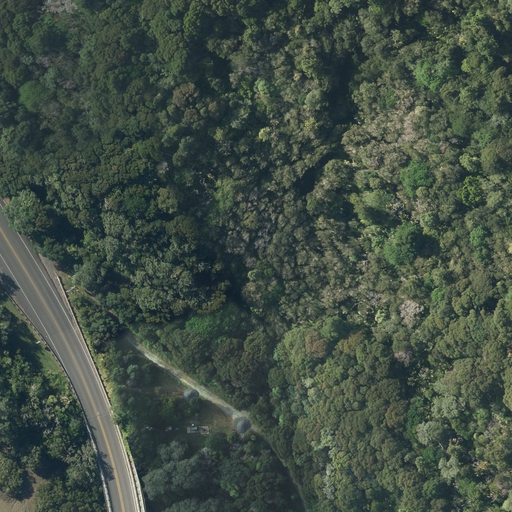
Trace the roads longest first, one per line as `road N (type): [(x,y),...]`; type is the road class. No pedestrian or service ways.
road 1 (primary): [(0,230),(66,346),(122,511)]
road 2 (track): [(249,430),(112,329),(65,283)]
